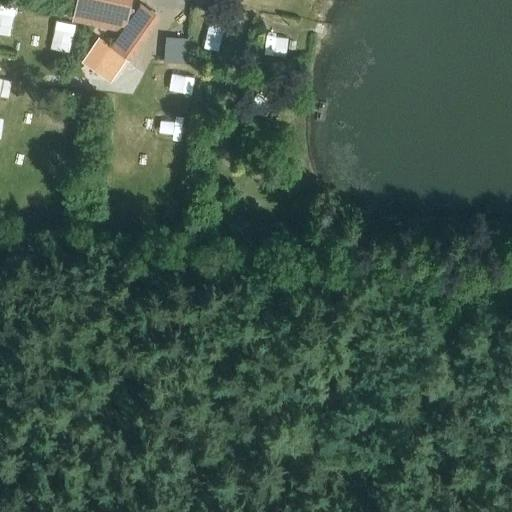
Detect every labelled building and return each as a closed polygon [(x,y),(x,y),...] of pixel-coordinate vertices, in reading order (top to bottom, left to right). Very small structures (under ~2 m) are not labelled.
[(128,59),(158,13),(137,0),(135,0),(107,45),(128,59)] [(0,1),(0,22),(15,25),(19,5),(0,1)] [(206,43),(227,44),(228,25),(207,24),(206,43)] [(167,38),(166,60),(187,61),(188,39),(167,38)] [(160,97),(180,98),(181,76),(160,75),(160,97)] [(263,214),(265,193),(243,191),(241,211),(263,214)]
